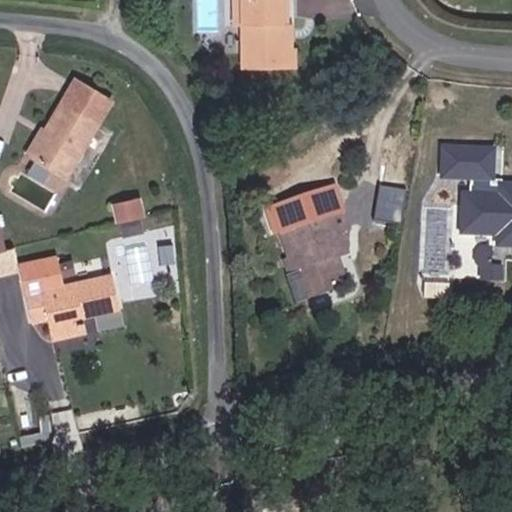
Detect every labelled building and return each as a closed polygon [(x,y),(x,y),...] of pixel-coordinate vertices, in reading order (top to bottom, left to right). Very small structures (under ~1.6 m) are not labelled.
[(243,0),(243,11),(254,11),(253,0),(243,0)] [(296,11),(289,11),(289,0),(253,0),(254,11),(254,54),(296,54),(296,34),(296,11)] [(296,54),(304,54),(305,34),(296,34),(296,54)] [(110,108),(79,90),(47,142),(51,144),(34,173),(65,191),(100,135),(96,133),(110,108)] [(10,125),(0,122),(0,157),(3,158),(10,125)] [(34,173),(51,144),(47,142),(42,139),(24,167),(34,173)] [(511,240),(511,191),(504,191),(475,188),(475,195),(482,200),(475,208),(473,226),(511,229),(510,240),(511,240)] [(134,222),(130,203),(105,208),(109,227),(110,227),(131,223),(134,222)] [(366,271),(360,255),(370,251),(355,208),(317,222),(313,208),(296,214),(301,228),(294,230),(311,273),(306,274),(315,301),(324,298),(333,322),(368,310),(359,282),(356,275),(366,271)] [(0,215),(0,274),(15,273),(6,214),(0,215)] [(134,237),(131,223),(110,227),(113,241),(134,237)] [(57,263),(19,270),(29,326),(47,323),(50,339),(82,332),(80,320),(91,318),(93,324),(119,318),(113,283),(63,292),(57,263)] [(359,282),(368,279),(366,271),(356,275),(359,282)] [(50,339),(52,345),(84,338),(82,332),(50,339)]
